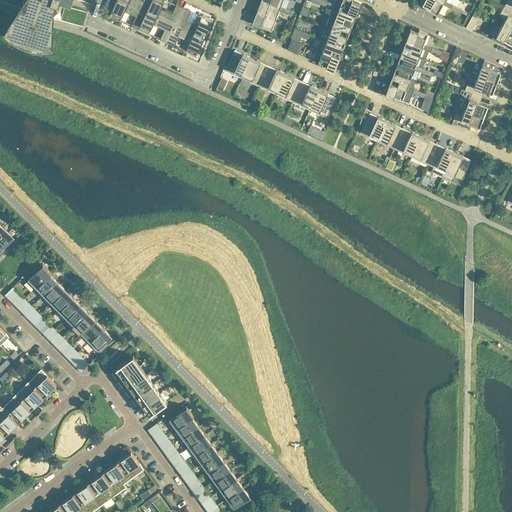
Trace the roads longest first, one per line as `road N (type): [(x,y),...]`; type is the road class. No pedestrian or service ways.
road 1 (residential): [(11,511),(133,423)]
road 2 (residential): [(209,74),(94,23),(101,0)]
road 3 (residential): [(347,83),(231,29)]
road 4 (residential): [(484,144),(367,93)]
road 5 (residential): [(511,59),(399,9)]
